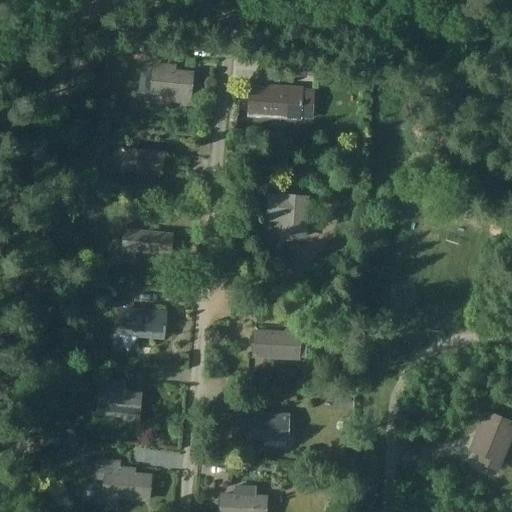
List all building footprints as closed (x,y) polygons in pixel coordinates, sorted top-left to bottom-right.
[(152,64),(149,96),(175,98),(174,103),(191,104),(194,72),(175,71),(175,66),(152,64)] [(249,86),(247,117),(301,120),(302,88),(249,86)] [(164,153),(114,148),(112,170),(162,176),(164,153)] [(306,240),(309,196),(267,193),(265,221),(279,222),(278,238),(306,240)] [(173,233),(123,229),(121,251),(171,256),(173,233)] [(166,312),(118,306),(116,335),(164,340),(166,312)] [(300,332),(252,329),(251,358),(299,360),(300,332)] [(124,390),(125,381),(99,379),(95,415),(121,418),(121,413),(138,415),(140,392),(124,390)] [(288,441),(288,414),(236,412),(235,440),(288,441)] [(511,423),(487,414),(471,450),(499,462),(511,429),(511,423)] [(134,474),(134,469),(119,467),(119,461),(97,459),(96,479),(103,480),(101,501),(117,503),(118,499),(148,502),(150,475),(134,474)] [(234,486),(233,494),(219,493),(217,511),(266,511),(268,496),(254,495),(255,488),(234,486)]
